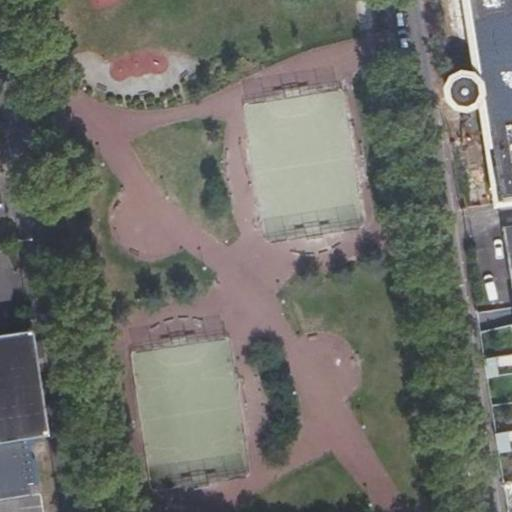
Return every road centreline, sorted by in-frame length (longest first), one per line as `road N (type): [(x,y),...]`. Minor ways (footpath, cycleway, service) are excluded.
road 1 (residential): [(485,511),(411,0)]
road 2 (residential): [(0,34),(73,511)]
